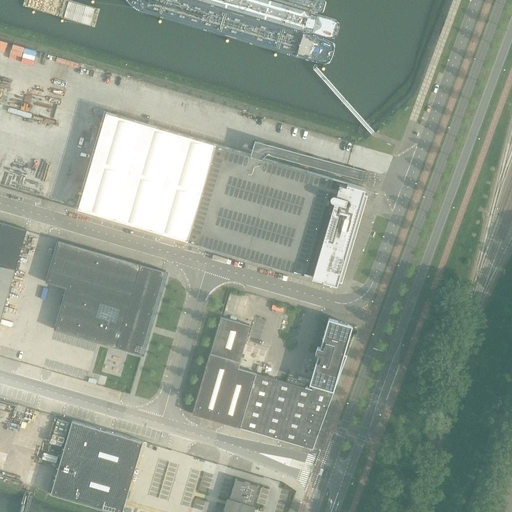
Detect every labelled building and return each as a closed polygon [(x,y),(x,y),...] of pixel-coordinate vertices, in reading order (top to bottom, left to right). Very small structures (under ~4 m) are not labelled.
[(366,188),(348,183),(107,113),(79,209),(337,284),(339,280),(342,281),(368,194),(364,193),(366,188)] [(0,321),(27,230),(0,222),(0,321)] [(58,240),(45,282),(66,288),(54,330),(142,355),(166,272),(58,240)] [(240,362),(250,326),(221,317),(210,353),(240,362)] [(313,449),(333,395),(347,356),(344,355),(353,326),(347,324),(329,319),(321,348),(318,347),(316,354),(319,355),(310,384),(313,385),(312,389),(297,385),(298,380),(288,377),(287,382),(239,368),(241,362),(240,362),(210,353),(192,414),(313,449)] [(25,413),(26,407),(18,405),(16,411),(25,413)] [(113,511),(122,511),(143,441),(72,421),(51,494),(113,511)] [(252,509),(254,506),(259,486),(236,479),(225,511),(253,511),(254,511),(254,510),(253,510),(252,509)]
